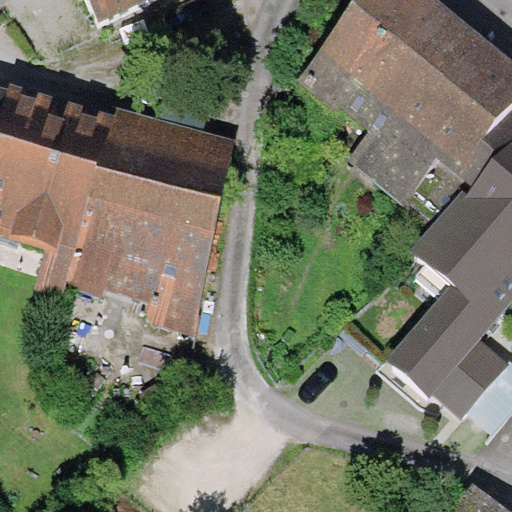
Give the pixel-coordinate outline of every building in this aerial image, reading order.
[(75,0),(92,36),(170,0),(75,0)] [(511,59),(440,0),(365,0),(297,85),(335,117),(341,111),(371,135),(350,161),(422,223),(457,181),(474,195),(511,152),(511,59)] [(0,247),(74,268),(116,116),(8,87),(5,99),(0,116),(0,247)] [(238,150),(116,116),(74,268),(69,286),(143,307),(137,331),(184,344),(238,150)] [(469,414),(491,434),(511,410),(511,152),(474,195),(468,204),(461,198),(411,256),(449,288),(383,364),(430,404),(436,397),(463,421),(469,414)] [(508,511),(474,483),(449,511),(508,511)]
